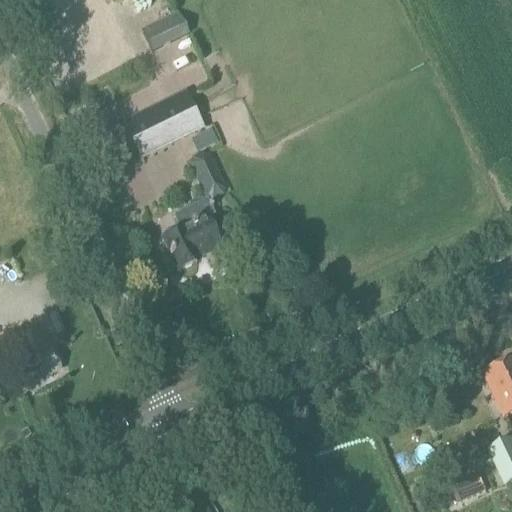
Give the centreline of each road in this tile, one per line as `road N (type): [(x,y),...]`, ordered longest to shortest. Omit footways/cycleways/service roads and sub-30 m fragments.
road 1 (unclassified): [(179,416),(0,50)]
road 2 (secondary): [(179,416),(511,258)]
road 3 (secondary): [(0,504),(179,416)]
